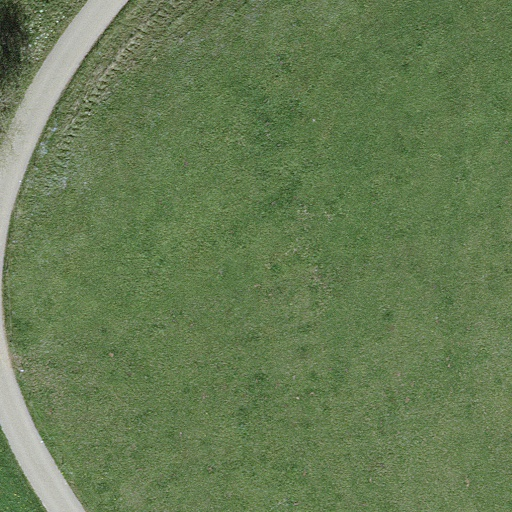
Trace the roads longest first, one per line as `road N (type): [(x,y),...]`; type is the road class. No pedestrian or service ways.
road 1 (unclassified): [(112,0),(81,34),(19,142),(0,216)]
road 2 (unclassified): [(0,373),(69,511)]
